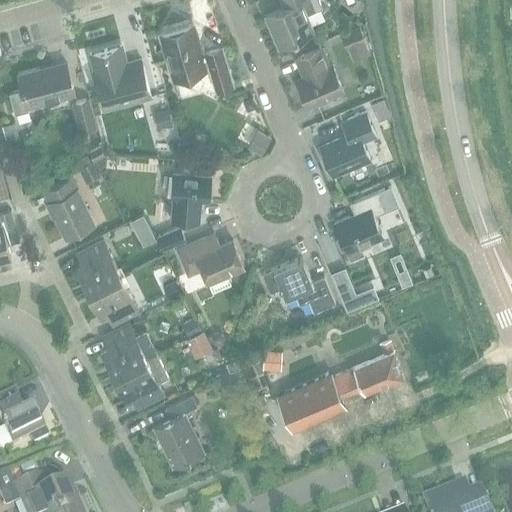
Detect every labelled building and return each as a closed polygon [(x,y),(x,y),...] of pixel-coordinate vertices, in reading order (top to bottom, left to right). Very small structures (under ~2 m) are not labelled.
[(306,14),(322,7),(319,0),(286,0),(289,5),(265,14),(279,46),(314,31),(306,14)] [(217,90),(232,85),(221,47),(201,53),(193,23),(160,33),(173,79),(210,68),(217,90)] [(354,58),(368,52),(363,40),(364,39),(359,26),(342,33),(347,47),(349,46),(354,58)] [(90,53),(99,87),(116,83),(121,103),(149,95),(142,68),(129,72),(121,44),(90,53)] [(308,105),(343,90),(332,64),(329,66),(321,47),(297,57),(305,76),(297,79),(308,105)] [(39,67),(17,73),(22,89),(9,92),(15,113),(29,110),(27,106),(75,93),(67,64),(40,71),(39,67)] [(97,126),(89,98),(73,102),(81,131),(97,126)] [(362,140),(375,135),(365,111),(342,121),(348,134),(321,146),(333,174),(370,158),(362,140)] [(261,151),(271,133),(257,125),(247,144),(261,151)] [(93,159),(104,154),(101,145),(89,151),(93,159)] [(209,201),(211,175),(173,172),(171,198),(173,198),(171,219),(199,221),(201,200),(209,201)] [(66,236),(95,222),(78,188),(77,188),(71,177),(44,190),(49,201),(48,202),(50,207),(51,206),(66,236)] [(390,185),(376,191),(350,202),(355,213),(334,222),(347,251),(383,236),(374,215),(398,205),(390,185)] [(0,256),(9,254),(6,243),(18,240),(10,208),(0,211),(0,218),(0,219),(0,256)] [(157,236),(163,251),(187,241),(180,225),(157,236)] [(207,280),(244,265),(233,239),(212,248),(207,235),(177,248),(188,273),(201,268),(207,280)] [(77,266),(89,290),(121,274),(104,239),(78,252),(84,263),(77,266)] [(401,249),(390,253),(402,283),(413,278),(401,249)] [(314,310),(335,301),(324,275),(312,280),(302,257),(300,256),(262,272),(270,291),(282,286),(285,295),(294,291),(299,303),(309,299),(314,310)] [(355,289),(345,264),(332,269),(347,306),(378,294),(373,282),(355,289)] [(121,274),(89,290),(101,314),(107,311),(113,322),(138,309),(121,274)] [(103,349),(115,374),(157,353),(146,329),(135,334),(130,322),(104,335),(109,346),(103,349)] [(211,350),(202,332),(187,339),(196,357),(211,350)] [(364,392),(403,376),(388,339),(379,343),(383,354),(331,376),(329,371),(277,393),(291,426),(343,405),(340,397),(362,387),(364,392)] [(282,348),(264,347),(263,366),(281,367),(282,348)] [(157,353),(115,374),(126,398),(133,394),(138,406),(164,393),(158,381),(169,376),(157,353)] [(0,415),(13,442),(28,435),(32,443),(48,435),(34,406),(22,412),(17,401),(21,399),(15,387),(0,394),(0,415)] [(184,410),(197,404),(192,393),(165,406),(170,417),(154,425),(174,466),(204,452),(184,410)] [(37,475),(14,485),(0,490),(0,498),(3,505),(20,497),(25,510),(42,503),(45,511),(62,511),(78,506),(67,480),(43,490),(37,475)] [(430,511),(490,511),(485,499),(474,503),(465,481),(439,492),(440,495),(426,501),(430,511)]
